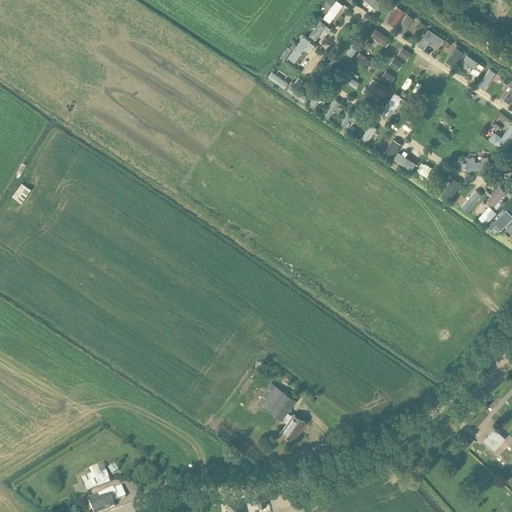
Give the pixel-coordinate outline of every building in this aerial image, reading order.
[(327,11),(324,17),(332,23),(345,3),(339,0),(326,0),(322,8),(327,11)] [(366,0),(379,10),(385,2),(381,0),(366,0)] [(397,6),(388,21),(396,26),(405,10),(397,6)] [(323,19),(311,34),(321,42),(333,27),(323,19)] [(371,37),(386,47),(392,37),(378,28),(371,37)] [(426,49),(432,40),(441,46),(445,39),(430,28),(419,44),(426,49)] [(295,42),(287,55),(297,62),(306,48),(311,52),(318,43),(305,34),(298,45),(295,42)] [(404,46),(390,64),(399,71),(413,52),(404,46)] [(446,60),(455,66),(464,52),(456,47),(446,60)] [(361,50),(354,59),(369,71),(376,62),(361,50)] [(461,64),(470,68),(469,71),(479,76),(485,63),(466,54),(461,64)] [(435,68),(429,75),(435,80),(441,73),(435,68)] [(388,85),(395,76),(387,70),(380,79),(388,85)] [(401,82),(410,85),(413,73),(405,70),(401,82)] [(456,98),(462,83),(450,78),(445,93),(456,98)] [(396,113),(406,98),(395,92),(386,106),(396,113)] [(465,97),(459,105),(468,111),(474,103),(465,97)] [(484,115),(477,123),(484,129),(491,121),(484,115)] [(505,136),(495,130),(490,140),(507,150),(511,141),(511,122),(505,136)] [(472,127),(465,136),(473,141),(480,133),(472,127)] [(394,138),(386,154),(415,170),(420,161),(399,151),(404,143),(394,138)] [(442,151),(447,144),(440,140),(435,147),(442,151)] [(489,169),(490,157),(467,156),(467,168),(489,169)] [(418,166),(433,178),(439,171),(424,159),(418,166)] [(12,196),(21,203),(31,189),(27,186),(37,173),(31,169),(12,196)] [(446,193),(455,198),(463,181),(454,177),(446,193)] [(489,199),(497,205),(508,189),(500,183),(489,199)] [(475,188),(465,206),(473,211),(484,193),(475,188)] [(489,223),(499,211),(490,204),(480,216),(489,223)] [(506,214),(496,224),(501,229),(511,219),(506,214)] [(262,370),(272,376),(275,371),(261,361),(254,371),(259,374),(262,370)] [(277,438),(283,443),(287,437),(293,441),(305,422),(293,414),(292,416),(287,413),(296,401),(271,382),(257,403),(282,421),(282,420),(287,423),(277,438)] [(505,438),(494,429),(484,440),(494,450),(505,438)] [(106,466),(104,462),(89,469),(91,474),(81,478),(87,492),(110,483),(109,480),(111,479),(107,471),(105,467),(106,466)] [(87,500),(92,511),(101,511),(114,506),(112,503),(126,497),(121,486),(114,489),(113,488),(87,500)] [(259,508),(266,506),(264,497),(257,498),(259,508)] [(244,511),(242,503),(227,506),(228,511),(224,511),(244,511)]
